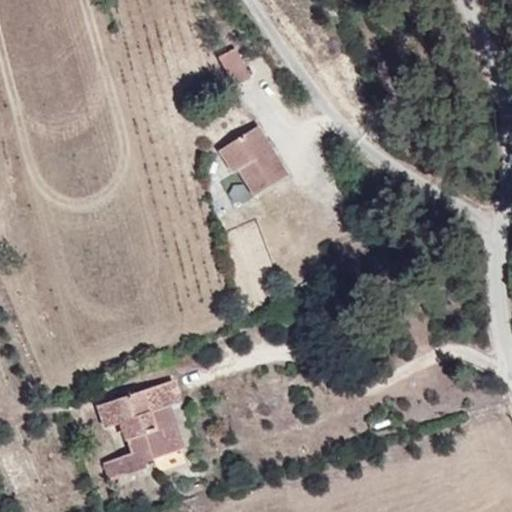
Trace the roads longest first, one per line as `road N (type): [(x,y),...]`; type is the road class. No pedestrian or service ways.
road 1 (residential): [(511,367),(496,306),(511,169)]
road 2 (residential): [(511,149),(509,91),(472,0)]
